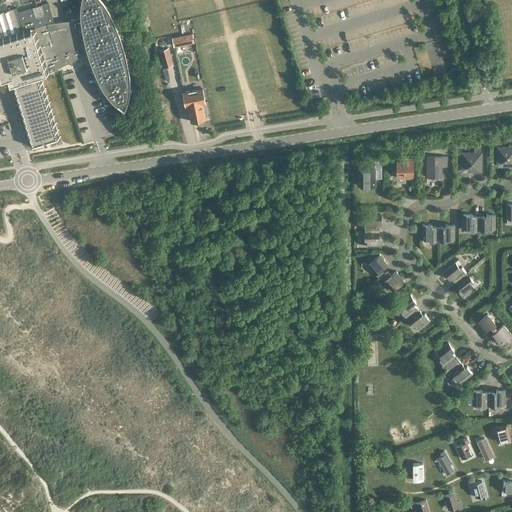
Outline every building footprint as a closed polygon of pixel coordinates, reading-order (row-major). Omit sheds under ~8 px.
[(0,79),(0,80),(3,81),(2,83),(5,85),(6,83),(9,84),(28,146),(60,136),(41,74),(50,71),(50,70),(87,52),(90,59),(92,66),(95,73),(99,80),(103,87),(103,88),(109,96),(116,103),(124,109),(125,105),(127,101),(128,98),(128,97),(129,93),(129,87),(130,82),(129,74),(128,69),(127,63),(126,58),(125,52),(123,47),(122,41),(120,36),(118,30),(116,25),(114,20),(111,15),(109,10),(106,5),(102,0),(80,0),(80,1),(80,5),(80,10),(78,10),(78,15),(80,15),(80,18),(53,21),(47,1),(17,10),(22,27),(19,28),(12,8),(0,11),(0,79)] [(192,34),(172,38),(174,46),(193,41),(192,34)] [(168,47),(159,50),(164,67),(172,64),(168,47)] [(201,89),(182,92),(185,105),(187,104),(190,120),(202,118),(200,102),(203,101),(201,89)] [(511,165),(511,139),(509,139),(509,146),(497,146),(497,161),(505,161),(505,165),(511,165)] [(481,171),(481,152),(481,145),(474,145),(474,152),(462,152),(462,166),(470,166),(470,171),(481,171)] [(446,163),(446,155),(426,155),(426,176),(441,176),(441,163),(446,163)] [(412,177),(413,158),(396,158),(396,177),(412,177)] [(357,184),(374,184),(374,168),(357,168),(357,184)] [(480,223),(480,216),(477,216),(471,216),(471,213),(462,213),(462,228),(470,228),(470,230),(476,230),(476,223),(480,223)] [(476,223),(476,230),(480,230),(486,230),(486,228),(494,228),(494,213),(486,213),(486,216),(480,216),(480,223),(476,223)] [(371,232),(378,231),(378,228),(378,222),(381,222),(381,214),(366,214),(366,222),(364,222),(364,228),(371,228),(371,232)] [(439,233),(439,227),(436,227),(436,226),(430,226),(430,224),(422,224),(421,238),(429,238),(429,241),(436,241),(436,240),(436,233),(439,233)] [(436,233),(436,240),(439,240),(439,241),(445,241),(446,238),(453,238),(454,224),(445,224),(445,226),(439,226),(439,227),(439,233),(436,233)] [(378,231),(371,232),(371,228),(364,228),(364,232),(364,238),(366,238),(366,246),(381,246),(381,237),(378,237),(378,231)] [(378,278),(380,276),(383,274),(379,270),(387,264),(379,254),(366,264),(375,274),(375,273),(378,278)] [(462,279),(467,275),(465,272),(466,271),(462,267),(460,268),(455,262),(443,271),(449,278),(451,276),(454,281),(455,280),(460,276),(462,279)] [(383,274),(380,276),(386,284),(387,283),(392,289),(404,280),(396,270),(390,275),(387,271),(383,274)] [(460,276),(455,280),(457,283),(456,283),(460,288),(458,289),(463,296),(475,287),(470,281),(472,279),(468,274),(467,275),(462,279),(460,276)] [(413,314),(418,310),(416,307),(417,307),(413,302),(415,301),(410,294),(394,306),(394,309),(397,312),(399,312),(401,311),(405,316),(406,315),(411,311),(413,314)] [(411,311),(406,315),(408,318),(408,319),(411,323),(413,322),(418,328),(430,319),(424,312),(422,314),(419,309),(418,310),(413,314),(411,311)] [(498,328),(494,323),(494,322),(487,313),(478,320),(485,329),(490,325),(494,331),(493,331),(491,333),(491,336),(491,339),(493,341),(495,342),(498,342),(501,341),(510,333),(503,324),(498,328)] [(448,342),(436,351),(441,357),(439,359),(443,364),(442,366),(445,369),(458,359),(454,355),(455,355),(451,350),(453,349),(448,342)] [(458,359),(445,369),(447,373),(450,372),(453,376),(450,379),(456,386),(461,382),(461,381),(472,372),(466,365),(465,367),(461,362),(461,363),(458,359)] [(481,391),(481,389),(472,389),(472,395),(469,395),(467,396),(467,402),(469,403),(480,403),(480,406),(486,406),(486,405),(486,399),(490,399),(490,392),(486,392),(486,391),(481,391)] [(486,399),(486,405),(490,405),(490,406),(496,406),(496,403),(504,403),(504,389),(495,389),(495,391),(490,391),(490,392),(490,399),(486,399)] [(498,440),(502,439),(507,438),(506,434),(505,431),(508,430),(506,424),(494,427),(498,440)] [(461,458),(471,453),(466,442),(468,440),(467,437),(463,439),(464,442),(456,446),(461,458)] [(485,458),(492,455),(484,438),(477,441),(485,458)] [(446,473),(453,469),(447,460),(449,459),(444,450),(440,452),(442,456),(438,458),(446,473)] [(422,462),(412,463),(413,479),(414,479),(422,478),(422,462)] [(511,479),(508,480),(508,481),(503,480),(502,490),(511,490),(511,479)] [(485,493),(481,480),(471,483),(475,496),(482,494),(483,498),(486,497),(485,493)] [(456,502),(453,492),(444,495),(447,507),(452,505),(453,507),(458,506),(458,509),(461,508),(459,501),(456,502)] [(417,511),(427,511),(429,511),(425,499),(415,502),(417,511)]
